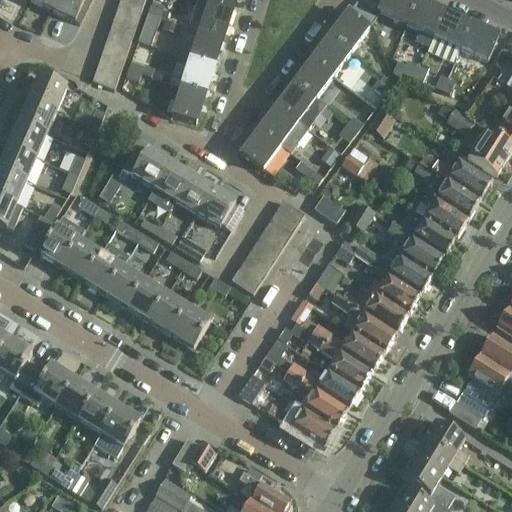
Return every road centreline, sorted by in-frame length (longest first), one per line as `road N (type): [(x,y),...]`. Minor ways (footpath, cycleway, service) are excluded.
road 1 (residential): [(333,0),(222,160),(205,150),(254,0)]
road 2 (tertiary): [(342,500),(511,220)]
road 3 (residential): [(191,407),(0,287)]
road 4 (residential): [(342,500),(191,407)]
road 5 (residential): [(129,511),(191,407)]
